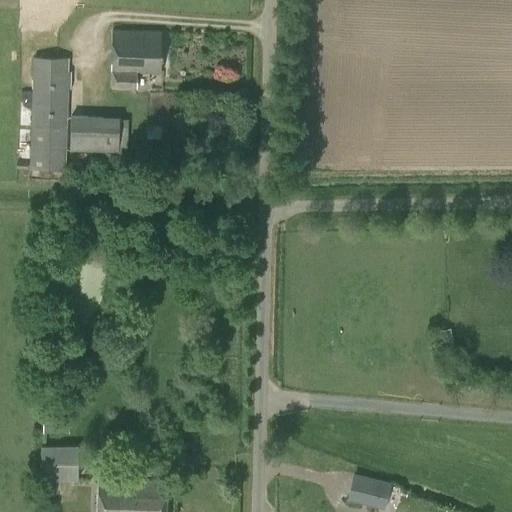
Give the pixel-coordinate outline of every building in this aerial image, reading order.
[(112,30),(111,71),(110,89),(137,89),(137,72),(159,72),(160,31),(112,30)] [(32,57),(29,169),(66,170),(68,89),(70,89),(71,71),(68,71),(68,58),(32,57)] [(66,421),(42,420),(42,430),(66,431),(66,421)] [(78,444),(40,445),(41,479),(78,478),(78,444)] [(350,470),(343,498),(383,507),(390,480),(350,470)] [(97,511),(165,511),(166,479),(98,479),(97,511)]
